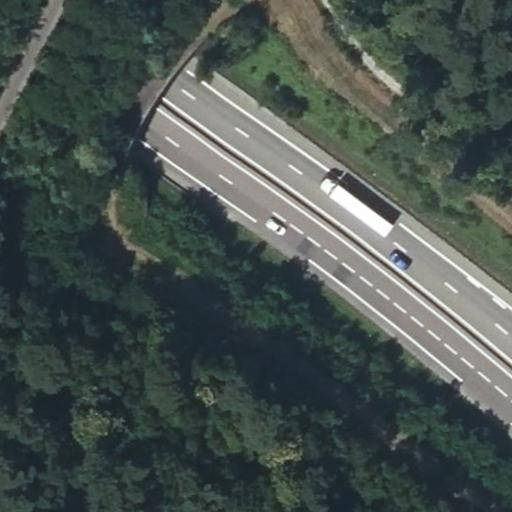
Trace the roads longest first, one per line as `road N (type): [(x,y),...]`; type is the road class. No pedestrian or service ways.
road 1 (track): [(222,0),(164,51),(133,98),(97,181),(95,214),(167,276),(368,407),(491,511)]
road 2 (trunk): [(0,52),(208,167),(351,270),(511,404)]
road 3 (trunk): [(511,339),(234,125),(8,0)]
road 4 (track): [(511,226),(339,66),(297,0)]
